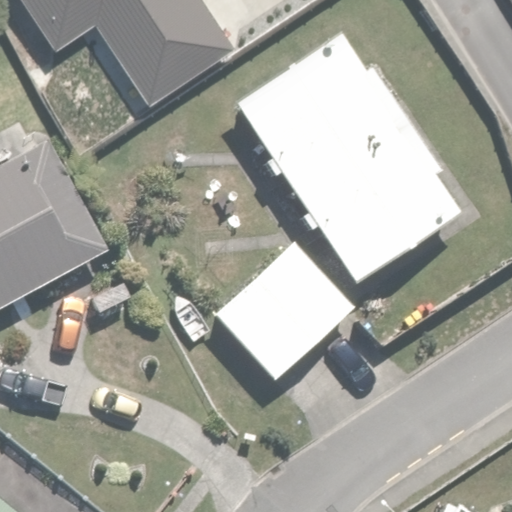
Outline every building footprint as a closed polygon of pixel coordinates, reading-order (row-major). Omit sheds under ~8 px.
[(344,28),(226,101),(339,283),(457,210),(344,28)] [(44,140),(0,162),(0,302),(101,250),(44,140)] [(358,305),(283,234),(205,315),(280,386),(358,305)] [(511,511),(511,489),(500,484),(486,511),(511,511)] [(0,511),(13,511),(0,500),(0,511)]
